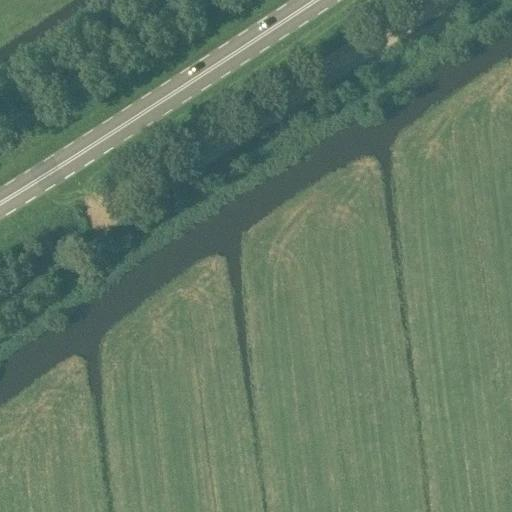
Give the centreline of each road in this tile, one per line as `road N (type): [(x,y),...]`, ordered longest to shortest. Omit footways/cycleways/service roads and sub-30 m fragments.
road 1 (track): [(0,350),(179,218),(511,1)]
road 2 (primary): [(0,202),(315,0)]
